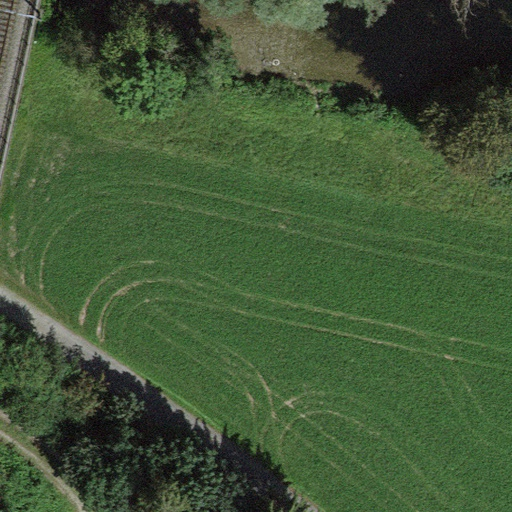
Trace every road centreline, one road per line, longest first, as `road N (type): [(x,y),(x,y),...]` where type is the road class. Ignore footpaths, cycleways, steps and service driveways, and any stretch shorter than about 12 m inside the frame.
road 1 (track): [(299,511),(0,314)]
road 2 (track): [(97,511),(68,467),(0,426)]
